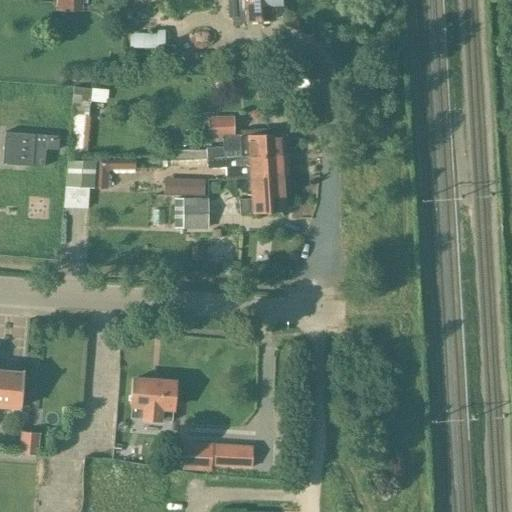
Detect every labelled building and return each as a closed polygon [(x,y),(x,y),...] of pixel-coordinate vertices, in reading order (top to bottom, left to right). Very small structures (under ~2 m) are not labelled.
[(86,11),(85,0),(60,0),(60,10),(86,11)] [(227,0),(228,18),(232,18),(232,24),(273,21),(273,20),(273,6),(281,5),(280,0),(227,0)] [(133,32),(132,46),(156,47),(156,33),(133,32)] [(75,87),(70,150),(84,151),(89,88),(75,87)] [(224,146),(205,147),(206,160),(288,155),(287,144),(285,144),(285,141),(282,141),(281,135),(280,129),(241,131),(242,136),(234,136),(233,118),(209,120),(210,136),(223,136),(224,146)] [(33,166),(35,134),(5,132),(3,164),(33,166)] [(58,136),(46,135),(37,134),(34,166),(44,167),(45,149),(57,150),(58,136)] [(176,149),(176,159),(185,159),(185,149),(176,149)] [(283,176),(284,176),(289,175),(288,155),(206,160),(207,168),(236,167),(237,178),(249,177),(250,179),(283,177),(283,176)] [(67,160),(64,187),(95,187),(98,161),(67,160)] [(108,189),(110,169),(134,169),(134,160),(100,160),(98,188),(108,189)] [(283,177),(250,179),(251,198),(238,199),(239,213),(285,211),(283,177)] [(185,178),(184,194),(204,195),(204,179),(185,178)] [(174,200),(174,227),(183,227),(183,216),(209,216),(209,199),(183,200),(174,200)] [(192,246),(191,259),(203,260),(203,247),(192,246)] [(0,370),(0,406),(20,408),(23,372),(0,370)] [(172,421),(175,382),(134,379),(132,405),(145,406),(144,419),(172,421)] [(21,451),(37,453),(38,433),(22,431),(21,451)] [(210,468),(211,444),(183,443),(182,467),(210,468)]
